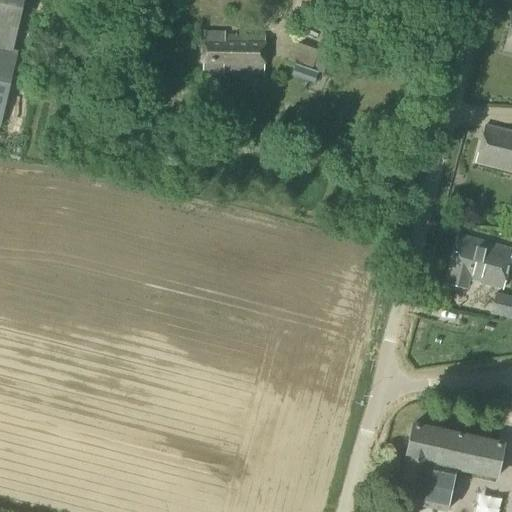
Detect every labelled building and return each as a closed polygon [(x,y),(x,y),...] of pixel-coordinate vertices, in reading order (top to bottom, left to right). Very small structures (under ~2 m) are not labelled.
[(0,0),(0,126),(17,54),(10,53),(10,51),(22,0),(0,0)] [(511,53),(511,15),(503,51),(511,53)] [(263,76),(263,38),(223,37),(222,32),(202,32),(202,75),(263,76)] [(345,39),(325,32),(311,70),(331,78),(340,55),(339,55),(345,39)] [(511,172),(511,133),(482,127),(474,163),(511,172)] [(502,290),(511,250),(457,236),(444,283),(466,288),(468,281),(502,290)] [(511,318),(511,298),(495,294),(490,314),(511,318)] [(495,478),(503,444),(411,425),(404,459),(406,459),(397,502),(445,511),(454,470),(495,478)] [(478,492),(477,511),(504,511),(506,494),(478,492)]
